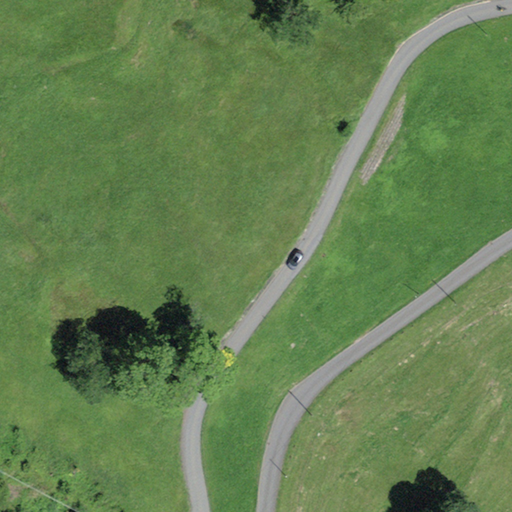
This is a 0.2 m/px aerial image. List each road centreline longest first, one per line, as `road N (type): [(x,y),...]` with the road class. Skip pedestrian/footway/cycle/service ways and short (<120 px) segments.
road 1 (unclassified): [(511,0),(444,27),(397,70),(281,274),(205,375),(189,428),(196,511)]
road 2 (unclassified): [(264,511),(286,420),(322,372),(511,243)]
